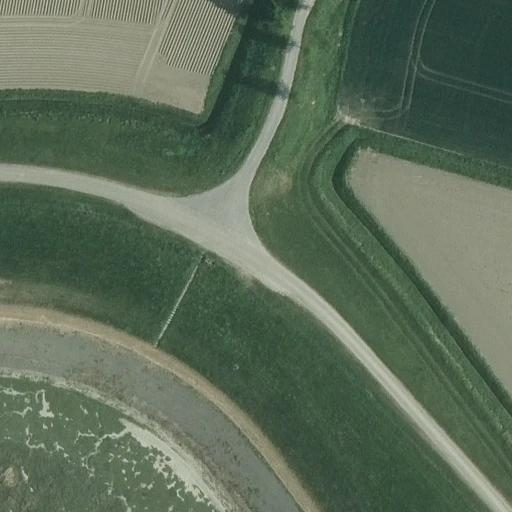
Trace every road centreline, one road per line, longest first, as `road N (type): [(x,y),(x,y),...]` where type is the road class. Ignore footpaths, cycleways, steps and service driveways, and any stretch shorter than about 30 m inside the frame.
road 1 (unclassified): [(501,511),(345,340),(272,268),(217,229)]
road 2 (unclassified): [(217,229),(285,105),(306,0)]
road 3 (unclassified): [(217,229),(77,177),(0,173)]
